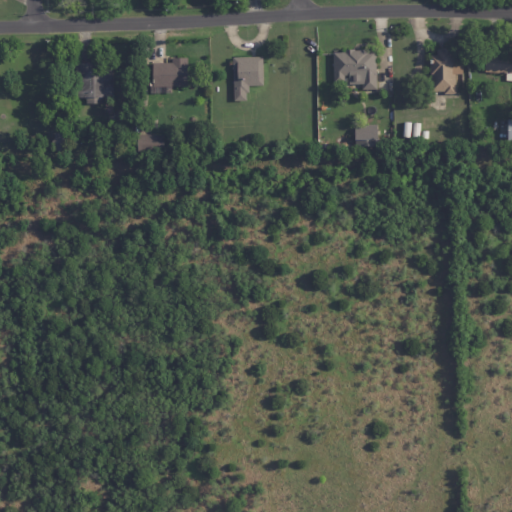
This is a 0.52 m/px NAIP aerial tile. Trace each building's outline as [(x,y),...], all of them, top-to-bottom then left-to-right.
[(490,47),(500,47),(500,54),(508,55),(508,53),(511,53),(511,81),(505,81),(506,74),(484,73),(486,47),(490,47)] [(457,75),(455,75),(456,95),(444,95),(444,92),(430,92),(430,65),(429,65),(429,61),(430,61),(430,56),(436,55),(436,50),(442,50),(442,49),(455,48),(455,50),(460,50),(460,56),(456,56),(456,55),(455,55),(455,64),(462,64),(462,74),(457,75)] [(375,66),(376,90),(361,90),(361,75),(349,75),(349,76),(343,76),(343,83),(333,83),(333,53),(344,53),(344,50),(354,50),(354,51),(358,51),(358,50),(367,50),(367,52),(375,52),(375,66)] [(232,58),(262,57),(263,86),(248,86),(248,93),(246,93),(246,102),(233,102),(232,58)] [(172,87),(152,88),(152,84),(151,84),(151,81),(152,81),(152,64),(171,63),(171,58),(186,58),(186,87),(172,87)] [(98,66),(98,69),(112,69),(112,98),(102,98),(102,104),(85,104),(85,99),(74,99),(74,64),(98,63),(98,66)] [(118,123),(107,123),(108,113),(109,113),(109,111),(120,111),(120,123),(118,123)] [(161,128),(161,118),(184,118),(184,128),(161,128)] [(511,142),(507,142),(507,139),(500,139),(500,120),(507,120),(507,121),(511,121),(511,142)] [(403,122),(410,123),(409,138),(402,138),(403,122)] [(412,124),(420,124),(419,139),(411,138),(412,124)] [(364,126),(377,127),(377,139),(363,138),(363,139),(354,139),(354,135),(353,135),(353,132),(354,132),(354,129),(361,129),(361,126),(364,126)] [(51,142),(51,140),(53,140),(53,134),(65,133),(66,151),(54,152),(54,145),(51,145),(51,142)] [(136,136),(163,136),(163,153),(136,154),(136,136)]
